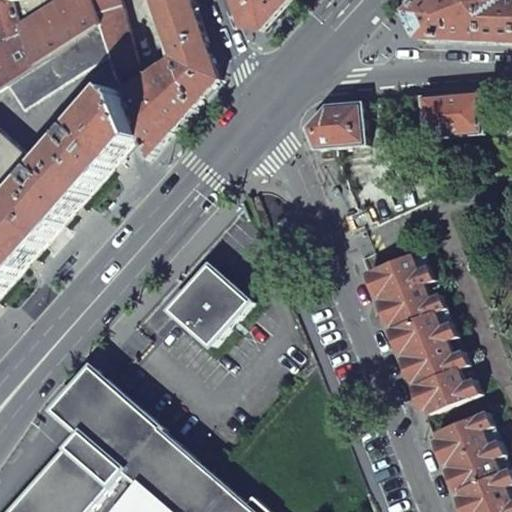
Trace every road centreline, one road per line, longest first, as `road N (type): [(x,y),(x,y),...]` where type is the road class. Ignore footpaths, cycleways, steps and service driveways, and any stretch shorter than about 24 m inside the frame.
road 1 (residential): [(433,511),(262,110)]
road 2 (secondary): [(0,412),(262,110)]
road 3 (residential): [(311,56),(354,78),(511,70)]
